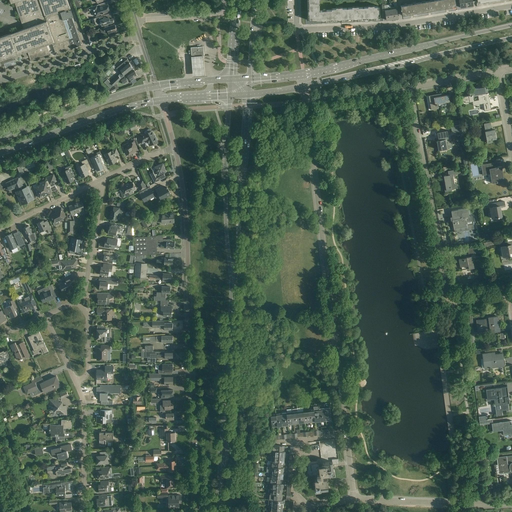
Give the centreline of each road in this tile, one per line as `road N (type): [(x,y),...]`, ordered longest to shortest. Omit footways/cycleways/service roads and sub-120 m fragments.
road 1 (residential): [(354,494),(307,99)]
road 2 (unclassified): [(197,511),(187,230),(175,149)]
road 3 (residential): [(510,292),(448,292),(409,87)]
road 4 (residential): [(297,28),(404,25),(511,6)]
road 5 (secondary): [(231,307),(248,94)]
road 6 (secondary): [(511,25),(303,72)]
road 7 (secondary): [(304,86),(511,37)]
road 8 (secondary): [(229,95),(231,307)]
road 9 (secondary): [(218,511),(231,307)]
road 10 (secondary): [(0,152),(161,100)]
road 11 (secondary): [(156,85),(0,138)]
road 12 (residential): [(354,494),(511,502)]
road 13 (residential): [(139,35),(0,80)]
road 14 (residential): [(84,511),(85,412),(75,381)]
road 15 (residential): [(75,301),(99,180)]
